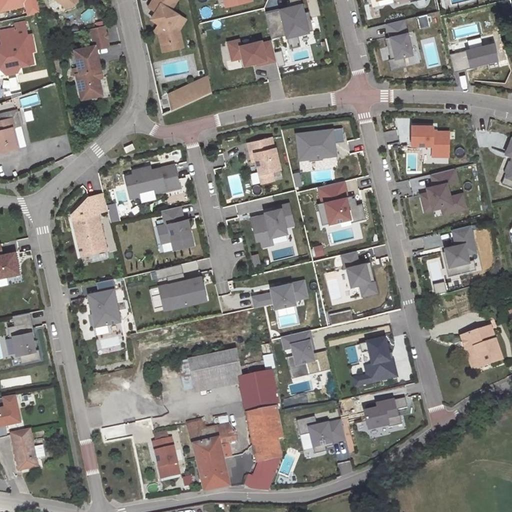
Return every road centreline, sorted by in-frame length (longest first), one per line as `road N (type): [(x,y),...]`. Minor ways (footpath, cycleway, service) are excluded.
road 1 (residential): [(442,425),(360,95)]
road 2 (unclassified): [(133,511),(219,496),(304,498),(368,475),(442,425)]
road 3 (unclassified): [(36,205),(101,511)]
road 4 (residential): [(360,95),(188,129)]
road 5 (residential): [(511,108),(360,95)]
road 6 (residential): [(188,129),(222,274)]
road 7 (residential): [(36,205),(132,114)]
